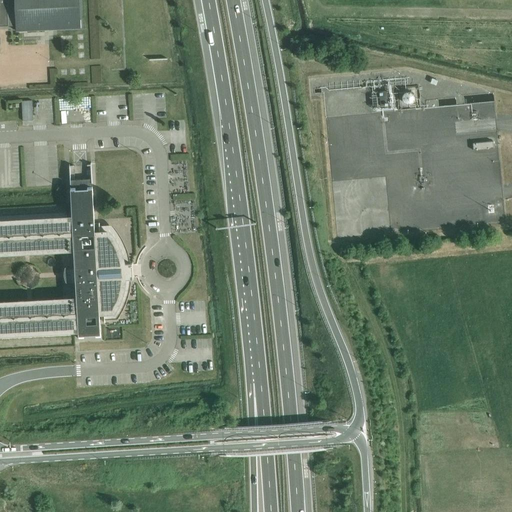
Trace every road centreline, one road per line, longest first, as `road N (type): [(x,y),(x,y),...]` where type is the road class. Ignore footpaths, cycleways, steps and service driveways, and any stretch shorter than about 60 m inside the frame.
road 1 (trunk): [(297,511),(262,172),(232,0)]
road 2 (trunk): [(354,434),(361,412),(311,260),(265,0)]
road 3 (trunk): [(206,0),(261,380)]
road 4 (secondary): [(0,461),(354,434)]
road 5 (secondary): [(354,434),(0,449)]
road 6 (trunk): [(261,380),(250,426),(253,511)]
road 7 (trunk): [(261,380),(270,511)]
